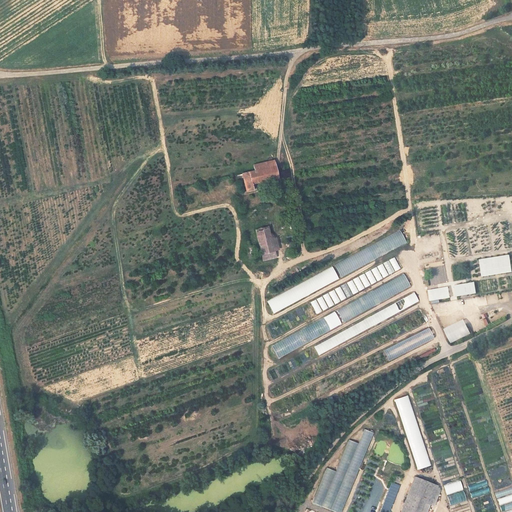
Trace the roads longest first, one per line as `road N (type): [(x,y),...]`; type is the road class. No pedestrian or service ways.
road 1 (track): [(150,63),(177,214),(232,208),(237,258),(252,273),(257,442),(270,440),(283,415),(441,340)]
road 2 (unclassified): [(0,74),(438,36),(511,17)]
road 3 (track): [(447,352),(411,261),(389,55)]
road 4 (unclassified): [(511,320),(383,391),(310,468),(285,511)]
road 5 (track): [(254,281),(411,208)]
